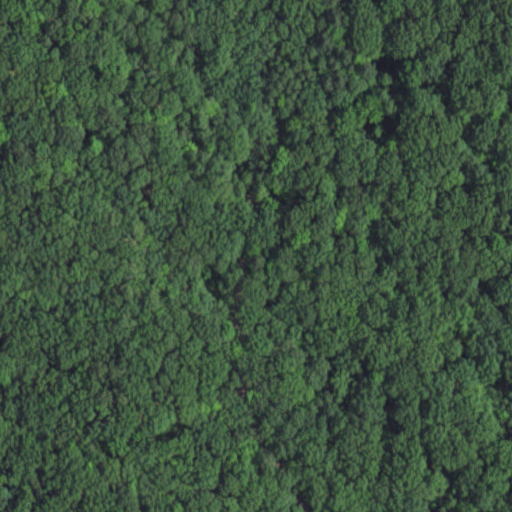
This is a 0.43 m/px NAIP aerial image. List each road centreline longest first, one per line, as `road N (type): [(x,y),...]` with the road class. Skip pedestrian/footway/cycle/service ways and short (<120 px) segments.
road 1 (track): [(409,0),(357,140),(388,292),(386,349),(341,374),(273,377),(249,388),(198,386),(132,322),(105,316),(65,322),(0,356)]
road 2 (track): [(308,511),(251,407),(242,320),(290,0)]
